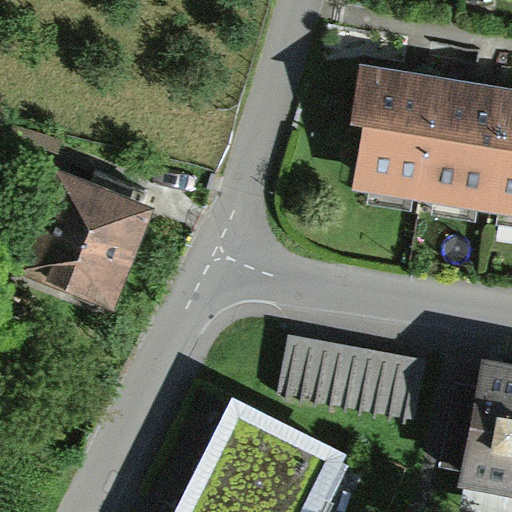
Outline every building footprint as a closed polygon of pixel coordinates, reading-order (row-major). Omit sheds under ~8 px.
[(354,191),(421,202),(441,79),(360,66),(351,125),(364,127),(354,191)] [(491,213),(510,88),(441,79),(421,202),(491,213)] [(511,88),(510,88),(491,213),(511,216),(511,88)] [(58,142),(16,129),(10,150),(51,162),(58,142)] [(114,302),(150,206),(50,169),(15,265),(114,302)] [(415,417),(426,354),(289,330),(278,394),(415,417)] [(511,511),(511,364),(483,359),(458,487),(466,489),(462,508),(483,511),(511,511)] [(316,511),(344,457),(234,403),(180,511),(316,511)]
